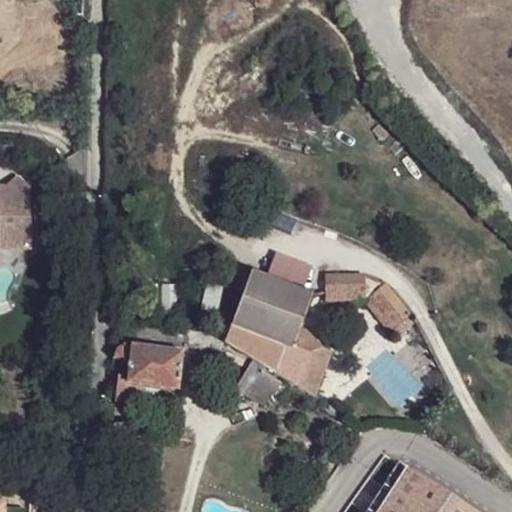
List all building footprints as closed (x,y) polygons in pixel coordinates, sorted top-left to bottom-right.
[(0,191),(0,249),(31,248),(30,189),(18,177),(4,185),(5,191),(0,191)] [(326,342),(299,332),(311,296),(251,274),(225,345),(315,397),(331,355),(323,351),(326,342)] [(326,305),(366,305),(365,279),(325,279),(326,305)] [(365,279),(366,305),(385,286),(365,279)] [(385,286),(366,305),(392,337),(411,319),(385,286)] [(126,348),(115,363),(134,364),(132,380),(132,386),(142,388),(181,392),(185,353),(159,351),(126,348)] [(288,388),(249,366),(235,392),(263,407),(270,395),(281,401),(288,388)] [(138,422),(142,388),(132,386),(132,380),(119,379),(115,419),(138,422)] [(366,511),(470,511),(397,464),(366,511)]
